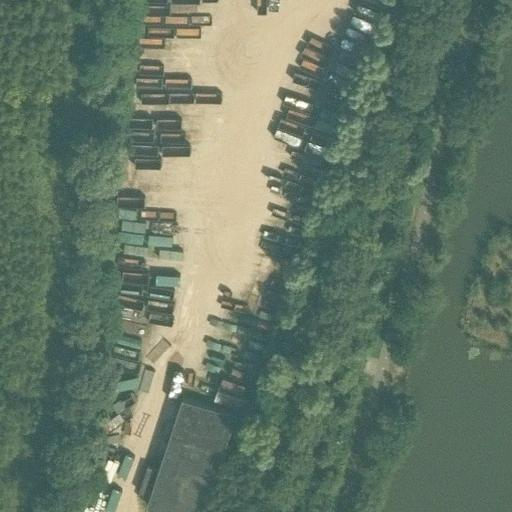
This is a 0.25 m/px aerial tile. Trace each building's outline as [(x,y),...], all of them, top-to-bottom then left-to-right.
[(198,15),(200,0),(150,0),(149,8),(198,15)] [(277,26),(280,0),(267,0),(264,24),(277,26)] [(326,108),(320,123),(340,130),(345,116),(326,108)] [(266,196),(288,204),(298,175),(306,177),(311,162),(265,147),(256,173),(273,178),(266,196)] [(285,224),(278,243),(292,248),(299,229),(285,224)] [(269,269),(264,282),(286,290),(290,276),(269,269)] [(173,287),(174,276),(151,273),(150,285),(173,287)] [(136,307),(159,306),(159,293),(136,294),(136,307)] [(266,347),(278,300),(258,294),(245,342),(266,347)] [(138,332),(137,347),(159,348),(159,332),(138,332)] [(169,511),(204,511),(237,414),(183,396),(159,469),(148,465),(139,491),(151,495),(147,505),(169,511)]
